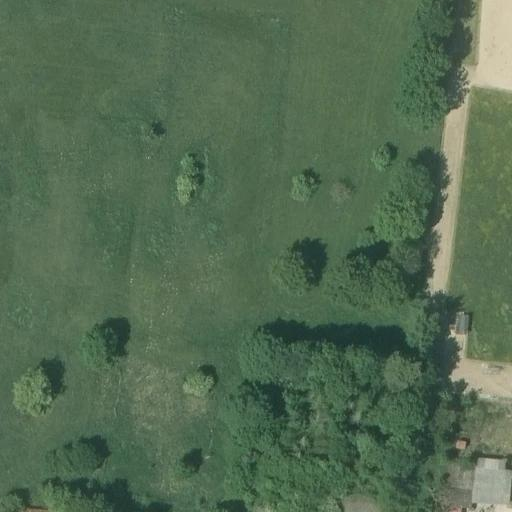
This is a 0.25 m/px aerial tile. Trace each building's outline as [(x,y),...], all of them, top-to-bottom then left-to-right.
[(471,466),(467,490),(467,495),(501,500),(505,470),(471,466)] [(440,480),(439,488),(459,489),(462,490),(463,481),(450,479),(449,481),(440,480)] [(439,488),(436,508),(456,510),(459,489),(439,488)] [(467,490),(462,490),(459,489),(456,510),(455,511),(464,511),(467,495),(467,490)] [(392,511),(394,502),(332,495),(330,511),(392,511)]
